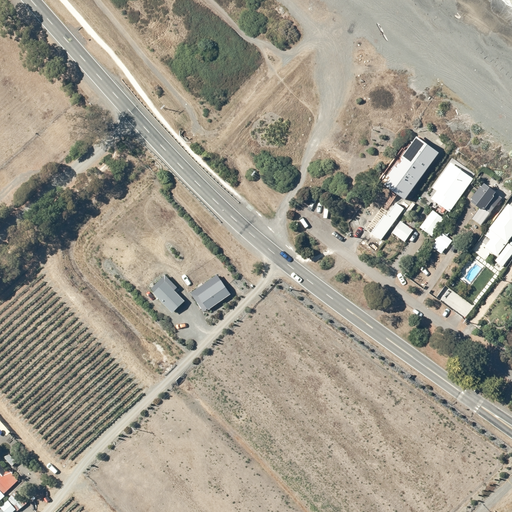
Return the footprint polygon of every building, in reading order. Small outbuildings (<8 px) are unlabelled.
[(442,152),(421,137),(399,167),(421,182),(442,152)] [(473,179),(456,168),(449,176),(444,173),(438,181),(444,185),(440,191),(457,203),(473,179)] [(505,197),(484,183),(470,204),(479,210),(472,219),(484,227),(505,197)] [(413,194),(400,185),(393,195),(405,204),(413,194)] [(511,235),(511,205),(510,204),(483,237),(488,241),(487,249),(496,256),(511,235)] [(447,220),(434,212),(422,230),(435,238),(447,220)] [(414,230),(397,219),(388,234),(404,245),(414,230)] [(454,240),(443,233),(438,241),(449,248),(454,240)] [(511,259),(511,246),(510,245),(497,262),(505,268),(511,259)] [(7,511),(15,511),(19,509),(20,510),(28,504),(25,501),(18,493),(2,506),(7,511)]
